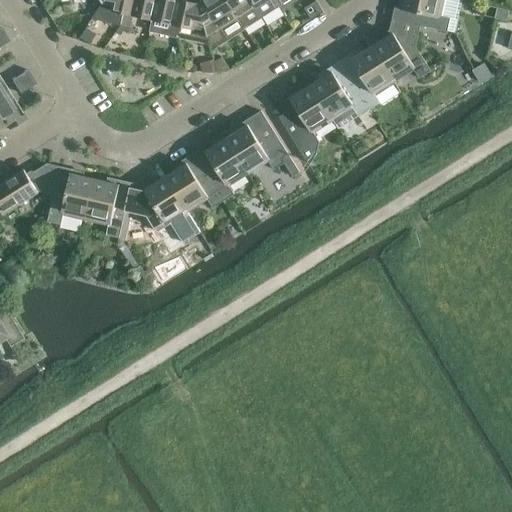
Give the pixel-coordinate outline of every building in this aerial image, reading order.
[(100,0),(102,3),(92,18),(130,27),(132,16),(135,0),(100,0)] [(152,20),(156,0),(135,0),(132,16),(152,20)] [(156,0),(152,20),(149,31),(178,38),(180,27),(171,25),(177,0),(156,0)] [(177,0),(171,25),(180,27),(178,38),(210,45),(205,25),(213,20),(201,1),(198,4),(180,0),(177,0)] [(200,0),(201,1),(213,20),(205,25),(210,45),(248,26),(242,17),(238,19),(225,0),(200,0)] [(261,17),(250,0),(225,0),(238,19),(242,17),(248,26),(261,17)] [(282,4),(278,0),(250,0),(261,17),(275,9),(282,4)] [(301,0),(309,19),(323,13),(317,0),(301,0)] [(441,16),(444,0),(400,0),(399,8),(394,7),(392,19),(420,26),(447,32),(450,18),(441,16)] [(415,47),(420,26),(392,19),(389,30),(391,34),(371,47),(394,83),(413,71),(418,79),(430,71),(415,47)] [(4,34),(0,36),(0,46),(8,41),(4,34)] [(374,95),(394,83),(371,47),(351,60),(348,56),(338,62),(368,110),(379,103),(374,95)] [(203,73),(215,73),(216,73),(213,60),(200,64),(203,73)] [(331,73),(310,85),(333,122),(338,129),(358,117),(368,110),(338,62),(328,68),(331,73)] [(15,87),(31,77),(27,71),(11,80),(15,87)] [(19,94),(32,86),(35,84),(31,77),(15,87),(19,94)] [(314,134),(333,122),(310,85),(290,98),(288,94),(277,101),(285,113),(278,117),(306,161),(316,155),(319,142),(314,134)] [(8,92),(0,97),(0,128),(5,125),(8,129),(26,119),(23,114),(22,114),(8,92)] [(292,177),(299,173),(260,111),(244,122),(246,126),(226,139),(248,175),(268,162),(273,170),(284,163),(292,177)] [(229,187),(248,175),(226,139),(206,151),(203,147),(193,154),(223,202),(234,195),(229,187)] [(212,208),(223,202),(193,154),(183,160),(185,164),(165,177),(188,213),(207,201),(212,208)] [(53,195),(61,167),(49,164),(48,169),(30,180),(24,170),(0,185),(0,210),(3,216),(38,193),(38,192),(53,195)] [(85,221),(94,180),(71,174),(72,170),(61,167),(53,195),(47,222),(60,225),(62,216),(85,221)] [(168,226),(188,213),(165,177),(145,190),(142,186),(131,183),(125,211),(146,216),(161,240),(173,233),(168,226)] [(125,211),(131,183),(119,180),(118,185),(94,180),(85,221),(108,226),(105,235),(119,238),(125,211)] [(0,339),(4,337),(9,346),(21,339),(5,313),(0,315),(0,339)]
